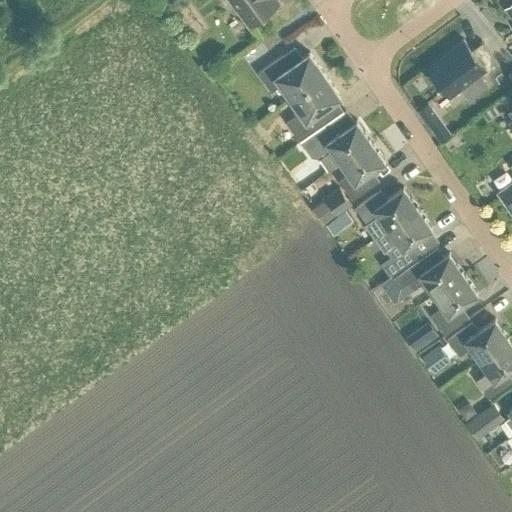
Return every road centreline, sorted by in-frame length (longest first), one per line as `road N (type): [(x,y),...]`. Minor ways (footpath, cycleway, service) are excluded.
road 1 (residential): [(511,277),(358,70)]
road 2 (unknown): [(98,0),(0,72)]
